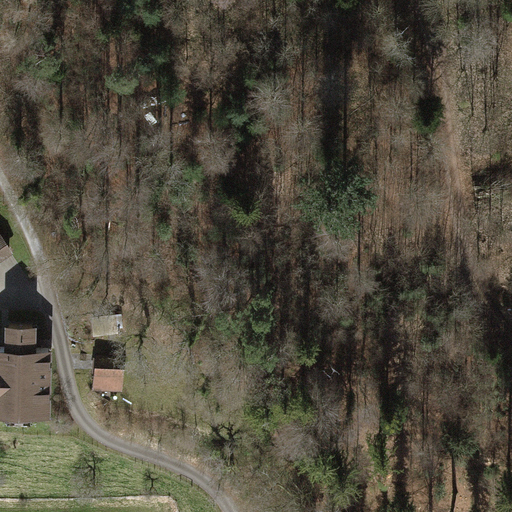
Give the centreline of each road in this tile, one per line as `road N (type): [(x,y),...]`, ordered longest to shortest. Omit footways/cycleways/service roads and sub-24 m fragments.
road 1 (track): [(511,343),(465,269),(438,68),(416,0)]
road 2 (residential): [(231,511),(190,471),(86,425),(46,291),(0,290)]
road 3 (track): [(46,291),(36,246),(0,174)]
